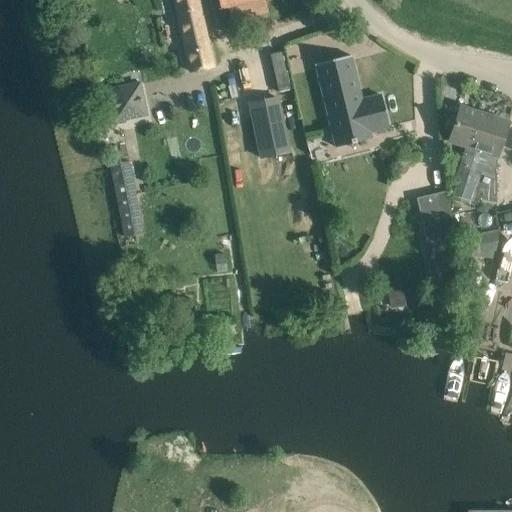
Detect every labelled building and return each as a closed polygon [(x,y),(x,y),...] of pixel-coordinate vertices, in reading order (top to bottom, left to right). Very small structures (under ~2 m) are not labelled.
[(174,0),(190,73),(212,68),(196,0),(174,0)] [(217,0),(219,9),(256,0),(217,0)] [(285,48),(268,51),(277,91),(294,87),(285,48)] [(350,56),(314,65),(314,66),(315,66),(335,147),(370,139),(369,133),(388,128),(380,95),(361,100),(350,57),(351,57),(350,56)] [(146,115),(139,83),(106,91),(113,122),(146,115)] [(97,93),(89,94),(92,109),(100,108),(97,93)] [(277,98),(249,104),(260,158),(288,152),(277,98)] [(459,107),(448,141),(464,146),(453,179),(456,180),(472,185),(481,160),(481,162),(481,206),(495,206),(495,170),(497,157),(508,123),(507,122),(459,107)] [(128,198),(135,197),(128,162),(109,166),(123,238),(135,236),(128,198)] [(416,200),(425,243),(455,237),(445,194),(416,200)] [(491,233),(463,236),(465,256),(471,255),(492,258),(493,253),(493,251),(495,252),(498,232),(491,233)] [(223,252),(213,253),(216,271),(225,270),(223,252)] [(390,309),(406,305),(401,286),(386,289),(390,309)] [(156,312),(193,312),(193,300),(156,300),(156,312)]
